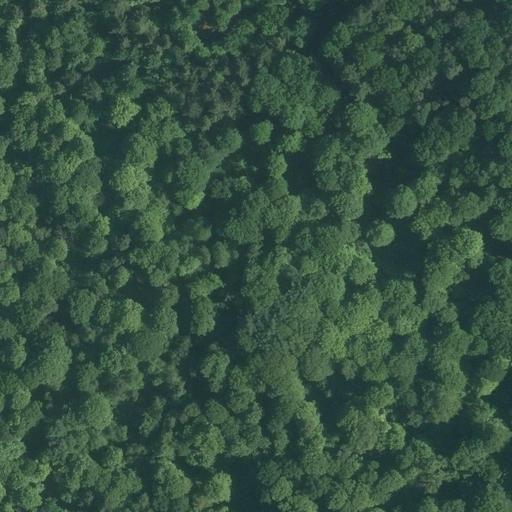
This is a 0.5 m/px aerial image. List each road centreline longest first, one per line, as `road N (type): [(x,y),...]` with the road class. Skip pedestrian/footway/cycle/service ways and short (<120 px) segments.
road 1 (track): [(511,202),(459,192),(424,167),(295,0)]
road 2 (track): [(173,511),(58,469),(0,462)]
